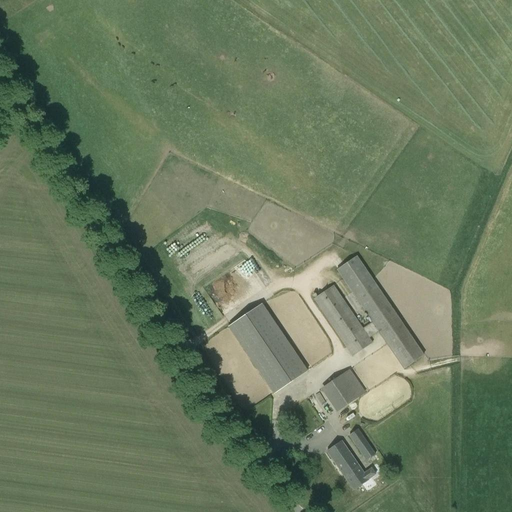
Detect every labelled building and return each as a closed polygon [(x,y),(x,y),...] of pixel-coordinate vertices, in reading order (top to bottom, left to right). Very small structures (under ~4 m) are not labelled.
[(379,332),(404,369),(425,355),(357,256),(337,270),(372,322),(363,328),(334,285),(314,299),(353,357),(373,343),(370,337),(379,332)] [(228,327),(274,394),(307,372),(262,304),(228,327)] [(350,369),(321,389),(336,412),(366,393),(350,369)] [(349,435),(366,461),(375,454),(358,429),(349,435)] [(342,441),(327,451),(354,490),(376,475),(371,468),(364,473),(342,441)]
